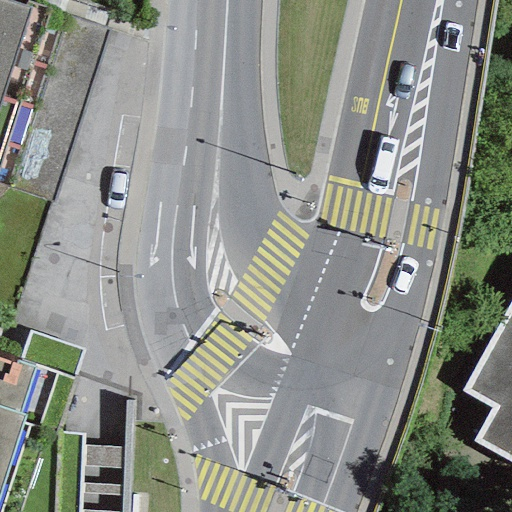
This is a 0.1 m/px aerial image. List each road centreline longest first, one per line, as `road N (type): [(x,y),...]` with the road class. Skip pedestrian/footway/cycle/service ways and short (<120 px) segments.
road 1 (tertiary): [(330,386),(238,314),(216,284),(217,0)]
road 2 (secondary): [(435,0),(395,217),(330,386)]
road 3 (secondary): [(330,386),(276,511)]
